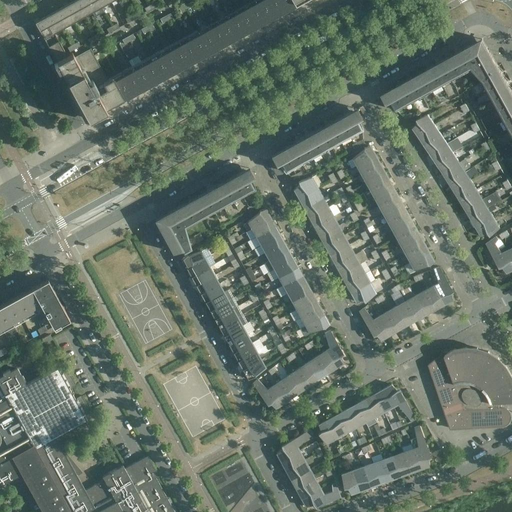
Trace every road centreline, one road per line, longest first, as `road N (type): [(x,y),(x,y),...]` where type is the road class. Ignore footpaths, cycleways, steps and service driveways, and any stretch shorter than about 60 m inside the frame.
road 1 (secondary): [(36,237),(463,0)]
road 2 (secondary): [(369,13),(19,206)]
road 3 (residential): [(89,143),(348,0)]
road 4 (residential): [(187,511),(45,255)]
road 5 (residential): [(375,373),(249,143)]
road 6 (residential): [(354,85),(483,313)]
road 7 (residential): [(257,433),(132,207)]
road 8 (residential): [(354,85),(477,19),(494,25),(511,53)]
road 9 (residential): [(357,511),(511,445)]
road 10 (residential): [(89,143),(13,9)]
road 11 (residential): [(132,207),(249,143)]
road 12 (residential): [(257,433),(375,373)]
road 13 (residential): [(375,373),(483,313)]
